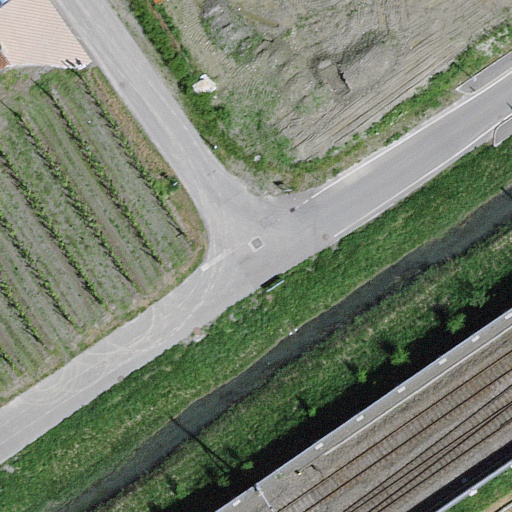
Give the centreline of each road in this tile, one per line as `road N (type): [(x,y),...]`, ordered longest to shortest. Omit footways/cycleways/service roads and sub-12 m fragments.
road 1 (unclassified): [(257,261),(76,0)]
road 2 (unclassified): [(0,439),(257,261)]
road 3 (unclassified): [(257,261),(511,91)]
